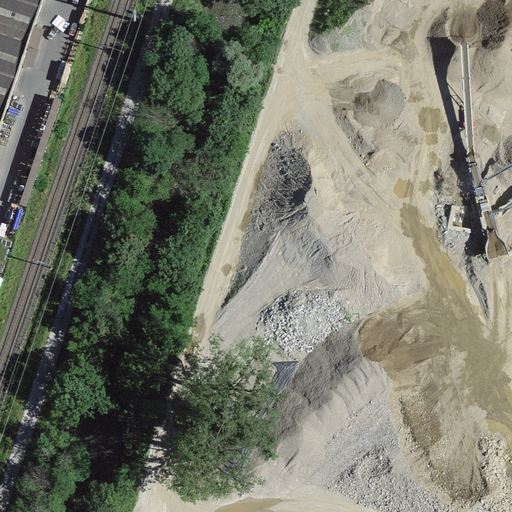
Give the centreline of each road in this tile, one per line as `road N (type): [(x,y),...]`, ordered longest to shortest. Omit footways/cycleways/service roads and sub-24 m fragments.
road 1 (track): [(142,511),(304,0)]
road 2 (track): [(163,0),(0,504)]
